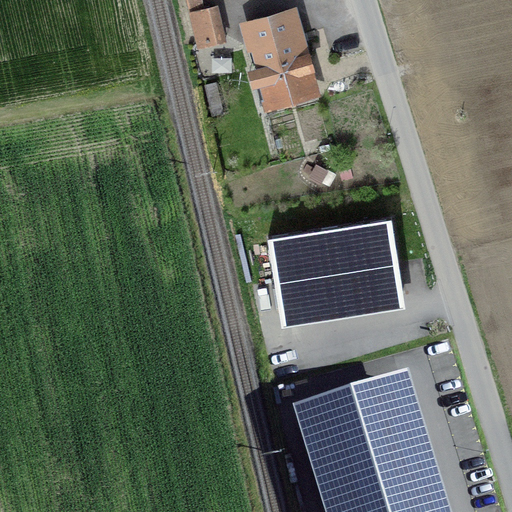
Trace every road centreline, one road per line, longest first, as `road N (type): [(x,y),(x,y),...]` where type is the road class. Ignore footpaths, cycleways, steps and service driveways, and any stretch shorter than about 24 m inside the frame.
road 1 (unclassified): [(362,0),(511,483)]
road 2 (track): [(0,120),(151,92)]
